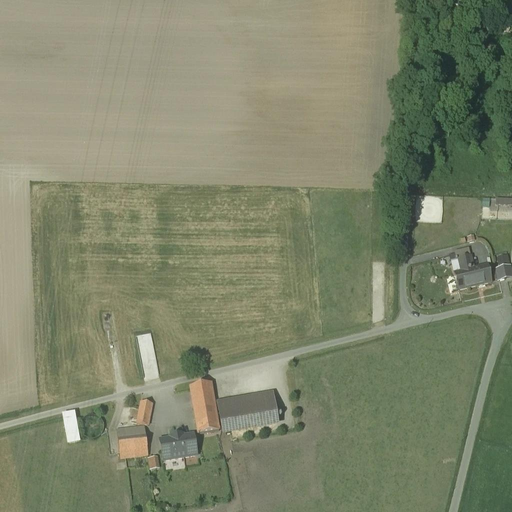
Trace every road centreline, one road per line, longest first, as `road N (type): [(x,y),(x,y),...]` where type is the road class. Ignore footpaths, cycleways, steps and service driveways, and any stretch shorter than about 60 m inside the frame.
road 1 (unclassified): [(400,327),(0,425)]
road 2 (unclassified): [(400,327),(420,0)]
road 3 (unclassified): [(452,511),(502,306)]
